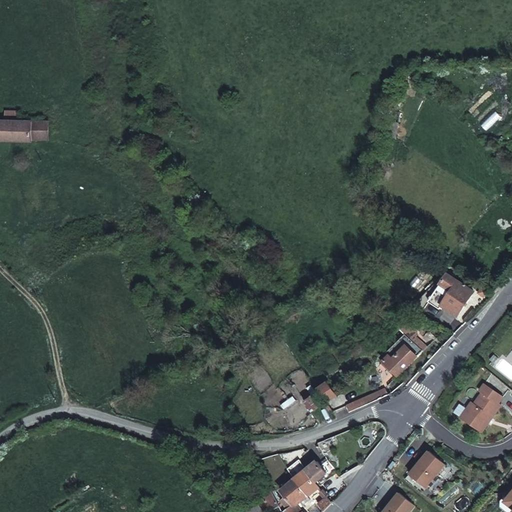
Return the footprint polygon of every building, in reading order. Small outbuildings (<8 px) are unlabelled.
[(0,120),(0,140),(32,142),(32,139),(48,139),(49,123),(19,122),(19,112),(7,111),(6,121),(0,120)] [(448,274),(429,301),(440,309),(443,306),(458,317),(475,293),(448,274)] [(389,356),(384,362),(398,376),(422,351),(405,335),(387,354),(389,356)] [(378,336),(369,346),(374,352),(383,342),(378,336)] [(466,418),(484,431),(490,422),(489,421),(491,418),(492,419),(503,404),(500,402),(505,396),(486,383),(482,390),(484,392),(476,403),(466,418)] [(325,385),(317,391),(327,403),(335,396),(325,385)] [(384,388),(346,404),(349,411),(387,395),(384,388)] [(324,404),(317,393),(303,402),(311,413),(324,404)] [(463,417),(466,418),(476,403),(474,402),(463,417)] [(252,426),(255,434),(266,429),(263,421),(252,426)] [(430,450),(411,473),(428,487),(447,464),(430,450)] [(309,496),(319,487),(316,482),(328,472),(317,461),(306,470),(298,460),(287,469),(296,479),(309,496)] [(303,511),(299,506),(309,496),(296,479),(282,490),(295,507),(285,511),(303,511)] [(267,500),(247,511),(270,511),(281,506),(271,487),(262,493),(267,500)] [(410,511),(416,505),(400,492),(384,511),(410,511)] [(511,511),(511,501),(509,499),(511,496),(508,494),(503,500),(502,507),(509,511),(511,511)] [(332,505),(329,500),(320,507),(324,511),(332,505)]
